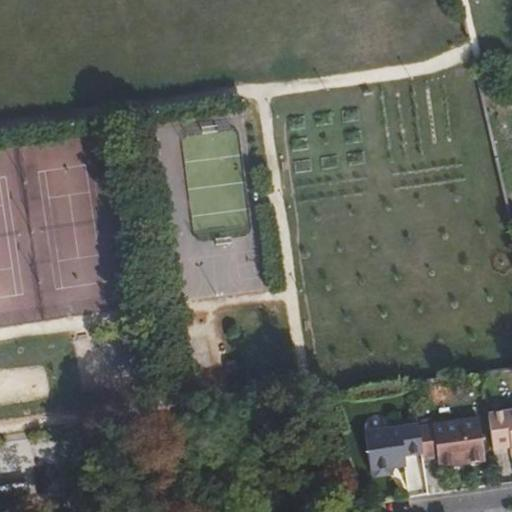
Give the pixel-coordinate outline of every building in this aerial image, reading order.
[(183,202),(205,201),(205,173),(182,173),(183,202)] [(253,248),(218,252),(223,296),(259,291),(253,248)] [(226,356),(230,373),(249,370),(246,352),(226,356)] [(511,413),(489,416),(493,450),(509,448),(510,458),(511,457),(511,413)] [(484,463),(479,420),(471,422),(417,429),(420,454),(421,462),(436,461),(437,470),(484,463)] [(417,429),(416,424),(360,432),(366,470),(372,474),(388,472),(391,466),(404,465),(403,456),(420,454),(417,429)] [(66,431),(0,440),(0,507),(75,494),(66,431)]
